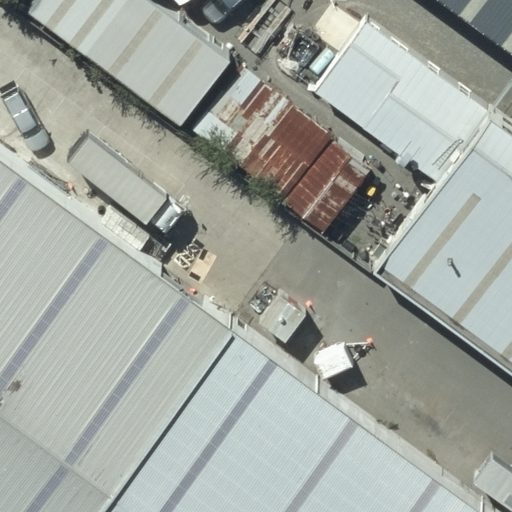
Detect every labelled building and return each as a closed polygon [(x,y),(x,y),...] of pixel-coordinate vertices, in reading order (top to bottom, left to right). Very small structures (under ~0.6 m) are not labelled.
[(28,0),(182,112),(231,44),(170,0),(28,0)] [(372,260),(511,358),(511,117),(362,12),(311,83),(435,170),(372,260)] [(371,156),(242,55),(192,119),(321,220),(371,156)] [(511,511),(511,491),(0,113),(0,511),(511,511)] [(270,194),(206,145),(186,172),(249,221),(270,194)]
